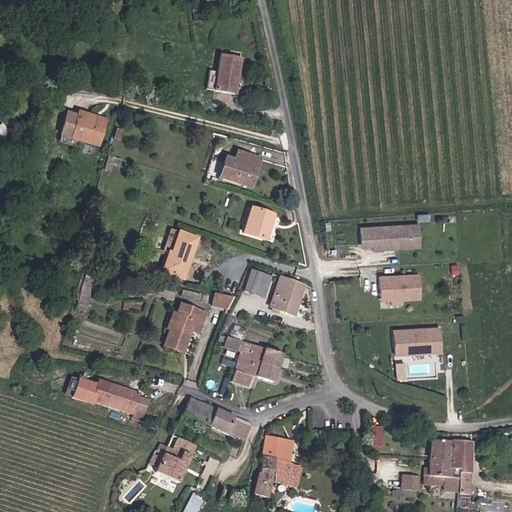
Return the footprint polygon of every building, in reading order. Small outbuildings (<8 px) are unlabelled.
[(223,9),(224,2),(214,1),(213,8),(223,9)] [(236,95),(242,60),(221,57),(219,74),(216,92),(236,95)] [(216,92),(219,74),(210,72),(207,91),(216,92)] [(76,115),(64,111),(57,133),(99,146),(107,119),(77,110),(76,115)] [(251,187),(260,158),(234,151),(232,158),(224,156),(218,178),(251,187)] [(242,234),(265,240),(272,214),(250,207),(242,234)] [(415,247),(413,224),(405,225),(407,248),(415,247)] [(407,248),(405,225),(354,231),(356,248),(368,247),(369,253),(407,248)] [(168,252),(161,273),(184,280),(198,238),(178,231),(170,253),(168,252)] [(243,292),(263,298),(271,276),(250,270),(243,292)] [(415,274),(376,279),(378,298),(384,298),(390,302),(401,301),(418,299),(415,274)] [(294,316),(303,284),(280,276),(269,307),(294,316)] [(76,298),(85,301),(90,284),(80,281),(76,298)] [(229,298),(211,295),(209,307),(225,309),(229,298)] [(165,331),(167,331),(162,347),(183,354),(190,332),(198,334),(205,312),(179,304),(176,313),(171,312),(165,331)] [(439,326),(393,332),(396,356),(425,353),(430,348),(436,347),(435,335),(440,335),(439,326)] [(441,351),(440,335),(435,335),(436,347),(430,348),(425,353),(441,351)] [(234,351),(237,341),(225,338),(222,347),(234,351)] [(281,353),(243,342),(231,381),(253,387),(256,376),(277,383),(281,371),(276,369),(281,353)] [(395,362),(395,378),(403,378),(404,362),(395,362)] [(92,402),(134,414),(132,419),(142,422),(148,400),(139,397),(141,392),(98,380),(92,402)] [(250,425),(187,397),(180,413),(243,441),(250,425)] [(361,444),(379,446),(380,426),(362,425),(361,444)] [(268,495),(271,481),(297,486),(301,466),(289,464),(294,442),(264,436),(257,469),(254,468),(249,492),(268,495)] [(469,492),(471,441),(429,439),(428,462),(424,462),(422,490),(469,492)] [(177,483),(190,456),(180,452),(176,460),(161,453),(153,471),(177,483)] [(394,477),(394,489),(417,490),(417,476),(402,475),(402,477),(394,477)] [(231,510),(237,492),(221,488),(215,506),(231,510)] [(196,511),(204,497),(192,492),(182,511),(196,511)]
